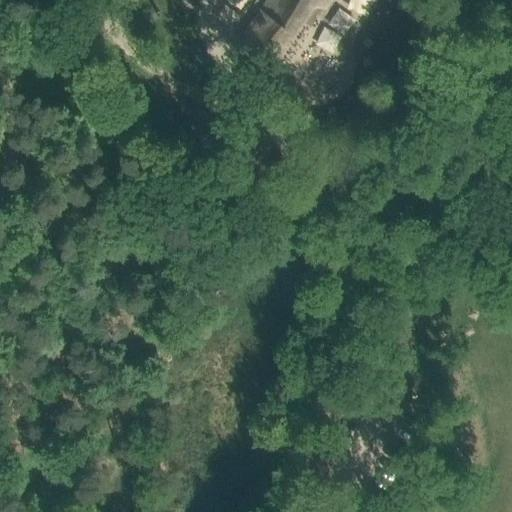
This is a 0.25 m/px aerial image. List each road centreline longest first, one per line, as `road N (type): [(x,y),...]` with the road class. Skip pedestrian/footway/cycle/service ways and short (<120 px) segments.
road 1 (track): [(288,511),(344,329),(404,175),(424,53),(422,0)]
road 2 (track): [(344,329),(372,364),(369,425),(347,446),(311,445)]
